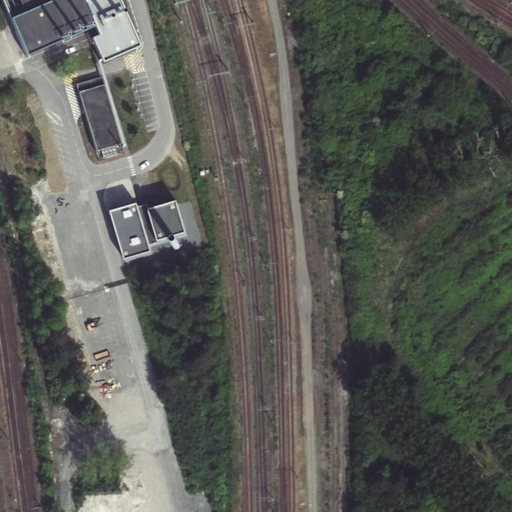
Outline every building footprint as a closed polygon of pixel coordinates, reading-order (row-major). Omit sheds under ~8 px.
[(17,0),(23,13),(10,19),(13,27),(27,57),(95,26),(100,36),(93,39),(96,47),(103,62),(139,46),(137,42),(118,0),(54,0),(41,6),(38,0),(17,0)] [(84,115),(95,151),(120,144),(100,77),(75,84),(84,115)] [(47,197),(105,392),(115,389),(125,386),(135,383),(77,188),(59,193),(47,197)] [(138,205),(111,213),(125,261),(154,253),(152,245),(188,235),(179,204),(160,209),(150,212),(148,205),(139,208),(138,205)] [(135,417),(125,386),(115,389),(124,421),(135,417)] [(112,394),(103,394),(105,424),(113,423),(112,394)]
